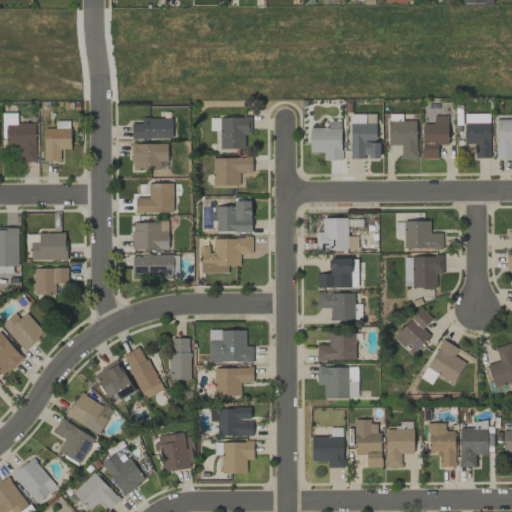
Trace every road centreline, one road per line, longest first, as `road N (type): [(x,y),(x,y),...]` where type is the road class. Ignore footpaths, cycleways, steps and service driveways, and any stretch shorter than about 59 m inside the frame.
road 1 (residential): [(285,118),(285,511)]
road 2 (residential): [(158,511),(183,501),(511,499)]
road 3 (residential): [(0,438),(57,367),(108,325),(164,307),(286,305)]
road 4 (residential): [(95,0),(100,279),(108,325)]
road 5 (residential): [(285,196),(511,193)]
road 6 (residential): [(473,193),(475,319)]
